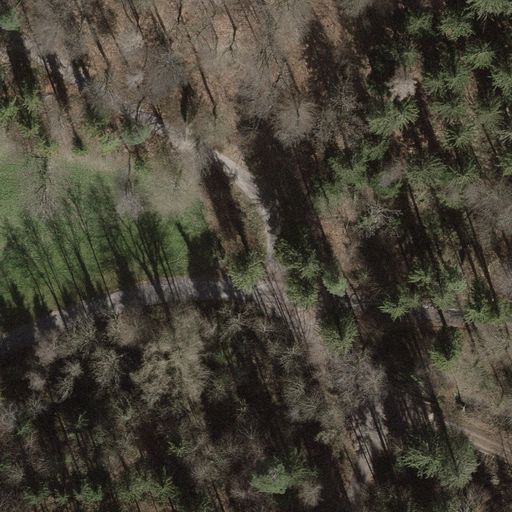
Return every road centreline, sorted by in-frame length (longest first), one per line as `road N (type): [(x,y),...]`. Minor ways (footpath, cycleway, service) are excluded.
road 1 (unclassified): [(0,341),(45,336),(277,272),(335,301),(511,317)]
road 2 (track): [(0,28),(233,169),(275,217),(277,272),(361,374)]
road 3 (track): [(361,374),(511,453)]
road 4 (track): [(361,374),(366,446),(359,489),(342,511)]
